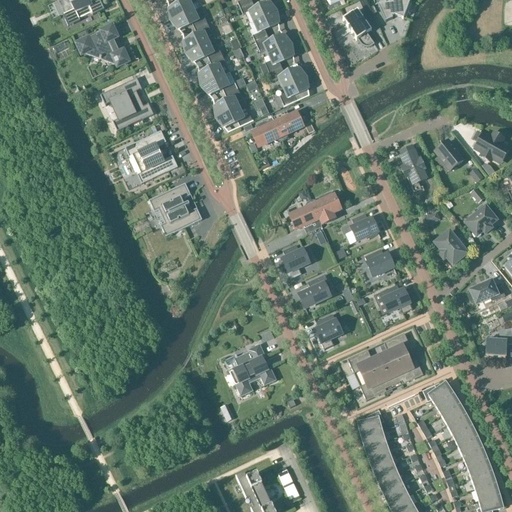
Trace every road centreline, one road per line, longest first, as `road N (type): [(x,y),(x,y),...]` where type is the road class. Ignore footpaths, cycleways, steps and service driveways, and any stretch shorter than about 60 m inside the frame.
road 1 (residential): [(123,0),(211,190),(230,208)]
road 2 (residential): [(230,208),(227,183),(142,0)]
road 3 (residential): [(434,301),(343,96)]
road 4 (residential): [(305,372),(230,208)]
road 5 (residential): [(438,310),(305,372)]
road 6 (residential): [(330,425),(464,366)]
